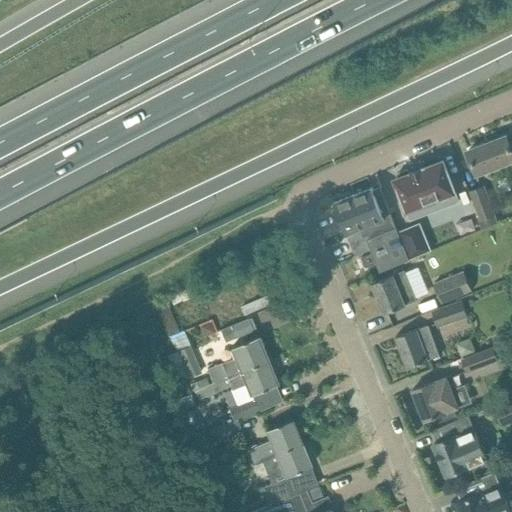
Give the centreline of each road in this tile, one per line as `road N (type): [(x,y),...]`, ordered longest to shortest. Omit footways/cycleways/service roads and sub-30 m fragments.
road 1 (residential): [(421,511),(296,208),(315,184),(511,100)]
road 2 (motorway): [(0,290),(511,43)]
road 3 (motorway): [(0,196),(380,0)]
road 4 (motorway): [(277,0),(0,144)]
